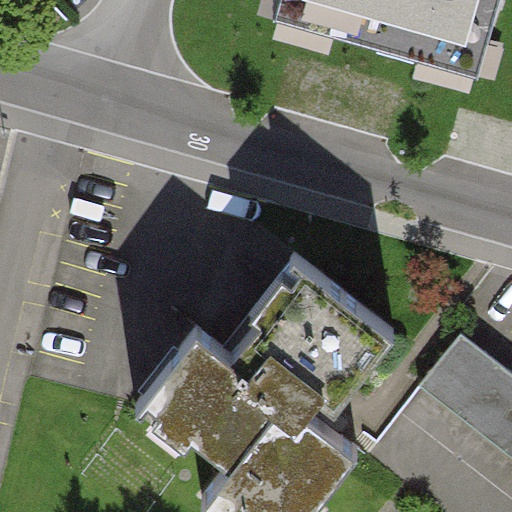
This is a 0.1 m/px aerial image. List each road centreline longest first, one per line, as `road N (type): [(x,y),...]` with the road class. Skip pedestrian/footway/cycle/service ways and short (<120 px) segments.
road 1 (residential): [(106,101),(511,216)]
road 2 (residential): [(64,89),(0,348)]
